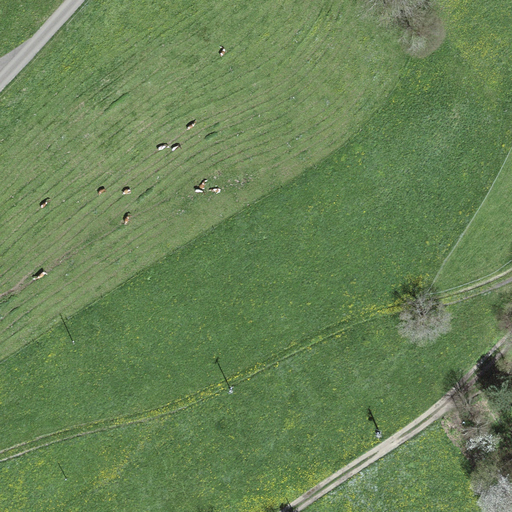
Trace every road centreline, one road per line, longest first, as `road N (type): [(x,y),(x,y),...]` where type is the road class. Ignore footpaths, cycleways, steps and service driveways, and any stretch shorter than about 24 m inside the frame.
road 1 (track): [(0,459),(184,408),(403,306),(511,277)]
road 2 (track): [(511,336),(461,394),(300,511)]
